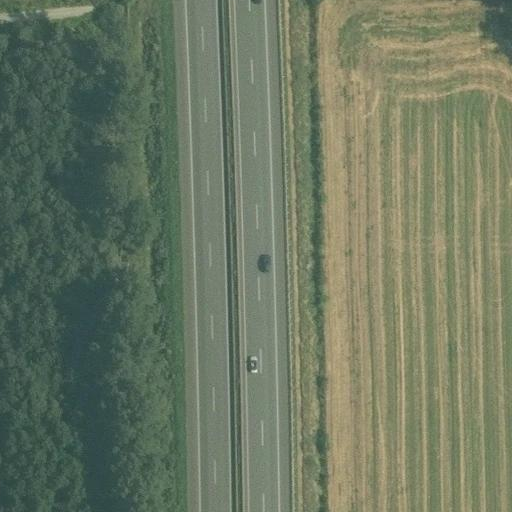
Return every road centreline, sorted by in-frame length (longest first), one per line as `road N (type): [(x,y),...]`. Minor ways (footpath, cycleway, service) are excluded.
road 1 (motorway): [(263,511),(247,0)]
road 2 (motorway): [(198,0),(214,511)]
